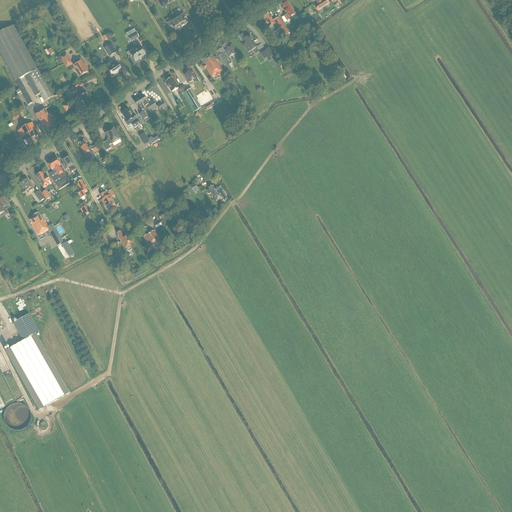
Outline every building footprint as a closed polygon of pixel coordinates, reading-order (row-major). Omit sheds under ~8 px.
[(157,0),(162,8),(167,5),(163,0),(157,0)] [(318,11),(325,6),(329,3),(327,0),(325,0),(322,2),(321,0),(312,0),(313,0),(312,0),(315,0),(318,5),(315,7),(318,11)] [(291,17),(295,14),(287,2),(283,5),(291,17)] [(184,13),(175,18),(181,27),(187,24),(183,19),(186,17),(184,13)] [(278,18),(273,21),(269,15),(263,18),(267,25),(266,26),(266,25),(266,26),(268,29),(272,34),(280,29),(284,37),(288,34),(278,18)] [(172,26),(175,31),(181,27),(175,18),(167,23),(170,27),(172,26)] [(0,33),(0,52),(20,90),(21,92),(28,105),(33,103),(20,79),(25,77),(36,96),(40,94),(45,102),(54,97),(38,69),(37,69),(14,25),(0,33)] [(130,42),(139,37),(136,32),(128,37),(130,42)] [(251,50),(256,47),(249,37),(247,38),(244,34),(240,36),(243,42),(245,41),(247,44),(243,46),(247,51),(250,49),(251,50)] [(226,53),(222,55),(218,57),(227,72),(231,69),(229,65),(232,64),(232,61),(229,58),(235,54),(231,47),(229,48),(227,44),(222,47),(226,53)] [(109,49),(106,51),(110,57),(116,53),(111,45),(107,48),(109,49)] [(145,54),(141,48),(130,54),(135,62),(142,58),(141,56),(145,54)] [(269,49),(266,51),(270,58),(274,56),(269,49)] [(73,65),(66,54),(59,58),(66,69),(73,65)] [(201,60),(212,78),(219,73),(222,71),(211,54),(201,60)] [(77,63),(73,65),(73,66),(77,73),(78,72),(81,76),(86,73),(88,72),(84,65),(85,64),(82,58),(81,59),(76,61),(77,62),(77,63)] [(118,73),(118,74),(122,72),(117,63),(113,65),(111,61),(105,65),(108,70),(112,77),(118,73)] [(190,67),(186,70),(188,74),(184,76),(189,83),(197,79),(190,67)] [(172,78),(165,82),(168,87),(171,93),(178,89),(172,78)] [(80,96),(81,96),(75,87),(69,91),(74,100),(79,97),(80,96)] [(191,89),(181,95),(193,114),(201,109),(197,101),(198,101),(198,100),(191,89)] [(79,97),(80,98),(79,98),(81,102),(82,102),(87,108),(94,104),(91,100),(90,100),(86,94),(81,97),(80,96),(79,97)] [(142,105),(143,104),(145,107),(146,106),(149,111),(156,107),(153,102),(149,105),(143,96),(138,99),(142,105)] [(141,112),(142,113),(140,115),(142,119),(143,120),(148,118),(144,112),(145,111),(144,110),(142,105),(138,99),(134,102),(137,107),(141,112)] [(69,102),(63,105),(67,111),(72,108),(69,102)] [(160,111),(166,107),(163,102),(157,106),(160,111)] [(38,113),(35,115),(42,126),(44,125),(48,133),(55,128),(50,121),(51,120),(44,109),(38,113)] [(128,109),(123,112),(125,116),(124,116),(127,122),(126,123),(128,127),(132,124),(134,128),(140,125),(135,117),(133,118),(128,109)] [(31,133),(36,130),(32,123),(18,132),(22,139),(26,136),(27,138),(25,139),(29,145),(37,141),(33,134),(32,135),(31,133)] [(109,145),(120,139),(118,135),(117,135),(113,129),(106,134),(109,139),(108,139),(108,140),(108,141),(102,145),(106,151),(111,148),(109,145)] [(144,145),(150,142),(145,134),(139,137),(144,145)] [(83,141),(80,143),(83,148),(81,149),(85,155),(85,154),(86,157),(88,159),(94,156),(93,154),(98,151),(96,146),(92,148),(91,147),(88,148),(86,144),(86,145),(83,141)] [(71,172),(76,170),(73,165),(68,156),(62,160),(66,169),(69,167),(71,172)] [(50,176),(54,182),(59,190),(70,184),(66,177),(63,173),(59,166),(61,165),(56,158),(47,164),(52,171),(52,170),(54,174),(50,176)] [(42,173),(36,176),(43,188),(49,185),(48,183),(50,182),(47,176),(45,177),(42,173)] [(30,192),(33,189),(32,187),(27,179),(21,183),(26,191),(28,190),(30,192)] [(81,198),(82,199),(85,196),(85,195),(84,193),(87,192),(85,188),(86,187),(85,185),(84,186),(81,181),(78,183),(78,184),(77,185),(81,190),(77,192),(79,196),(81,198)] [(194,183),(190,186),(187,188),(191,195),(194,193),(194,194),(199,191),(194,183)] [(211,193),(212,195),(216,201),(222,198),(224,201),(227,200),(223,192),(220,193),(217,189),(215,190),(213,186),(208,188),(209,190),(207,191),(207,192),(207,193),(207,194),(208,194),(210,194),(211,193)] [(38,192),(35,195),(40,202),(44,199),(39,192),(38,192)] [(102,200),(106,207),(110,205),(111,207),(115,205),(109,196),(108,197),(105,192),(101,195),(103,199),(102,200)] [(4,196),(2,198),(6,205),(10,210),(12,209),(4,196)] [(84,215),(89,212),(86,206),(81,209),(84,215)] [(49,233),(57,246),(63,243),(52,225),(48,227),(41,216),(40,216),(38,213),(33,216),(34,218),(30,220),(32,223),(31,224),(38,236),(41,234),(46,232),(47,234),(49,233)] [(153,247),(160,242),(154,231),(150,233),(147,228),(143,230),(146,236),(143,237),(150,248),(153,246),(153,247)] [(126,249),(128,252),(132,250),(130,247),(133,244),(126,234),(123,236),(120,232),(117,234),(118,236),(117,237),(126,249)] [(103,245),(107,243),(106,241),(107,240),(103,234),(98,237),(103,245)] [(70,257),(74,255),(66,242),(63,244),(70,257)] [(42,247),(47,257),(54,253),(48,243),(42,247)] [(23,341),(5,352),(39,411),(69,393),(36,334),(39,332),(29,315),(13,324),(23,341)]
